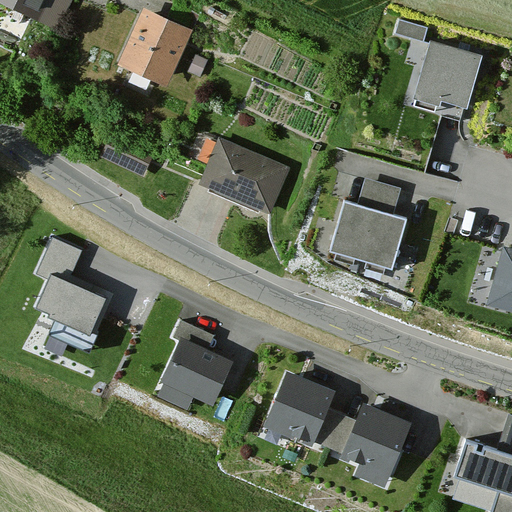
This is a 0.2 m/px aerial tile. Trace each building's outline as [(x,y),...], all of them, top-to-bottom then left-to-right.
[(0,0),(38,20),(48,0),(0,0)] [(196,32),(141,10),(117,69),(172,91),(196,32)] [(399,12),(396,26),(425,33),(428,18),(399,12)] [(490,60),(436,45),(420,98),(474,113),(490,60)] [(209,63),(195,57),(187,75),(201,81),(209,63)] [(154,158),(109,140),(98,168),(143,186),(154,158)] [(284,167),(224,140),(206,181),(267,207),(284,167)] [(366,172),(360,195),(398,205),(403,182),(366,172)] [(388,212),(350,202),(335,257),(374,266),(388,212)] [(420,221),(388,212),(374,266),(406,275),(420,221)] [(511,238),(504,237),(487,298),(511,304),(511,238)] [(104,292),(51,269),(39,296),(53,303),(51,307),(89,324),(104,292)] [(231,367),(179,343),(156,391),(189,406),(195,391),(216,400),(231,367)] [(332,386),(287,368),(267,418),(311,436),(332,386)] [(408,418),(364,400),(344,450),(362,457),(357,468),(384,479),(408,418)] [(501,454),(474,447),(464,480),(503,491),(497,511),(511,511),(511,422),(501,454)]
